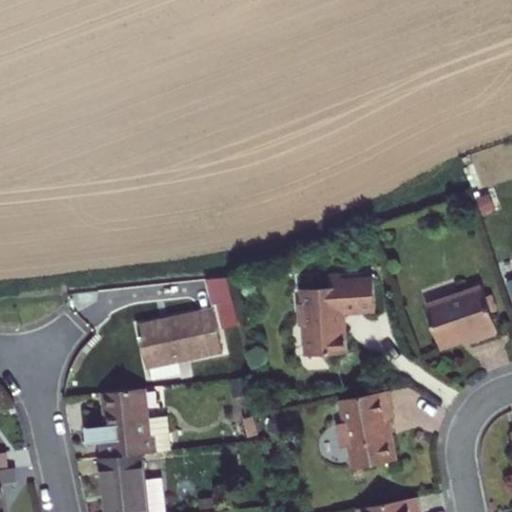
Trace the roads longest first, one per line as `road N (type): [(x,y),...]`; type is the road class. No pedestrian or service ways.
road 1 (residential): [(472,511),(464,426),(479,404),(511,389)]
road 2 (residential): [(32,370),(64,511)]
